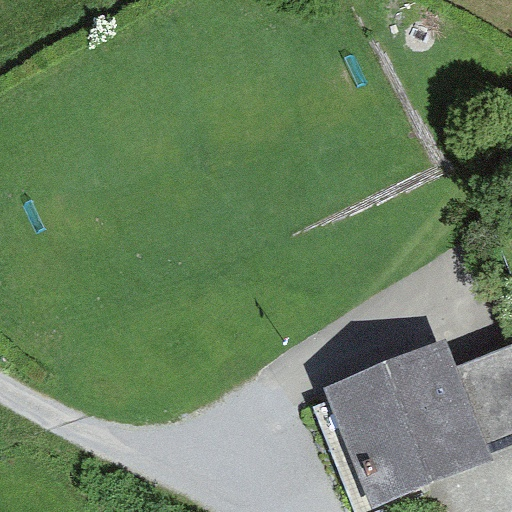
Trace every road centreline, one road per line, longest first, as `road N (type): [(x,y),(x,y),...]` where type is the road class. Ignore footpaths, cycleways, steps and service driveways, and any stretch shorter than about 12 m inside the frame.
road 1 (track): [(0,391),(81,436),(180,455),(243,447),(296,464),(318,511)]
road 2 (track): [(480,265),(243,447)]
